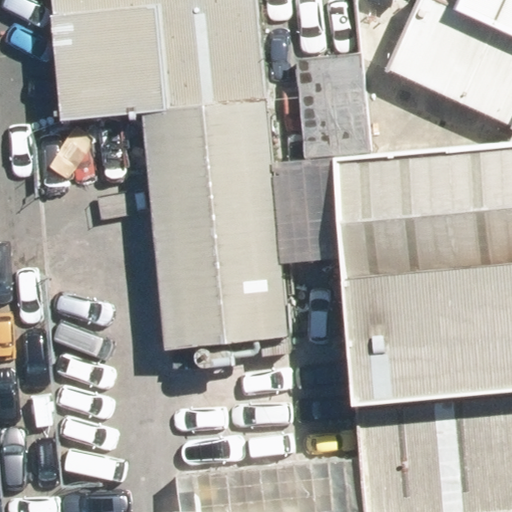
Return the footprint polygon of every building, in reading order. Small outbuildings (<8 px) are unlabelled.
[(58,0),(69,105),(142,97),(166,343),(314,328),(295,147),(376,139),(366,36),(305,42),(308,71),(274,74),(266,0),(58,0)] [(511,23),(463,0),(462,0),(424,0),(396,60),(511,113),(511,23)] [(511,0),(463,0),(511,23),(511,0)] [(511,139),(340,155),(349,256),(511,241),(511,139)] [(511,241),(349,256),(360,384),(511,370),(511,241)] [(511,511),(511,370),(360,384),(376,511),(511,511)]
